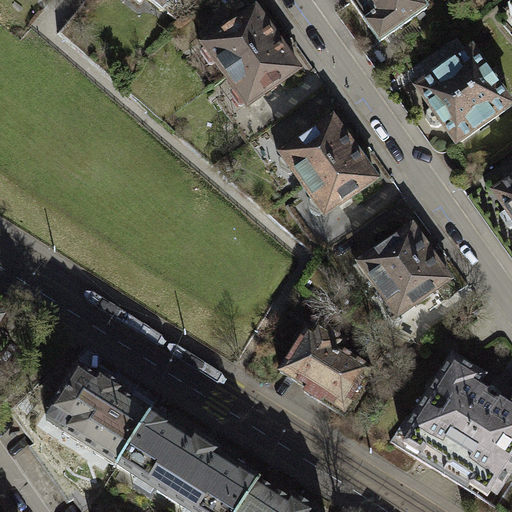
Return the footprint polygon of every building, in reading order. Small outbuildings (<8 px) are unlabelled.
[(169,0),(133,0),(140,6),(145,0),(148,0),(161,10),(169,0)] [(426,9),(419,0),(348,0),(379,42),(426,9)] [(511,8),(507,7),(499,14),(500,24),(511,36),(511,8)] [(276,40),(255,10),(204,46),(206,48),(200,52),(210,67),(216,63),(225,76),(276,40)] [(298,71),(276,40),(225,76),(235,90),(229,94),(239,108),(245,104),(247,106),(298,71)] [(511,106),(472,50),(416,88),(431,109),(427,112),(427,119),(432,126),(437,127),(441,124),(455,144),(511,106)] [(353,149),(332,119),(282,155),(283,158),(278,161),(281,170),(288,175),(294,172),(303,185),(353,149)] [(375,179),(353,149),(303,185),(313,199),(308,203),(310,212),(318,217),(323,213),(324,215),(375,179)] [(511,178),(492,193),(506,211),(500,216),(509,229),(511,227),(511,178)] [(430,254),(411,228),(355,269),(365,282),(369,279),(378,291),(430,254)] [(449,280),(430,254),(378,291),(387,303),(382,307),(392,321),(449,280)] [(343,341),(317,325),(312,332),(306,329),(279,372),(308,390),(304,395),(320,405),(323,400),(343,412),(370,369),(338,349),(343,341)] [(483,377),(452,358),(404,435),(398,431),(391,443),(471,492),(473,489),(487,498),(491,491),(496,495),(511,469),(511,401),(510,404),(478,384),(483,377)] [(118,467),(150,415),(121,397),(124,392),(99,376),(95,381),(78,371),(45,422),(118,467)] [(188,511),(239,511),(258,483),(217,457),(220,452),(194,436),(192,441),(150,415),(118,467),(188,511)] [(313,511),(290,498),(288,502),(258,483),(239,511),(313,511)]
